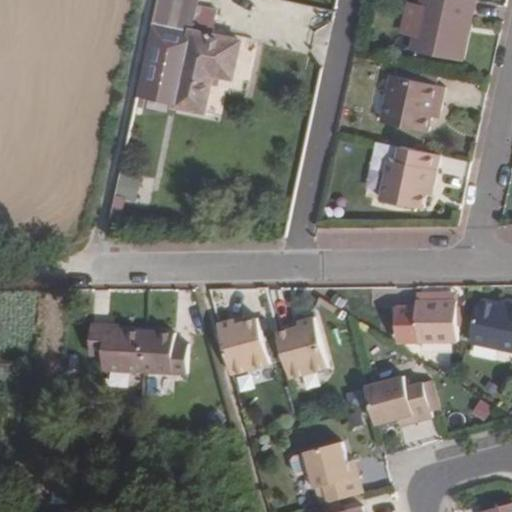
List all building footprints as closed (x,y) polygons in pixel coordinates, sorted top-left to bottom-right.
[(200,0),(161,0),(141,96),(179,105),(195,33),(185,31),(191,5),(199,7),(200,0)] [(476,13),(479,0),(424,0),(424,2),(414,0),(408,0),(402,32),(418,35),(415,48),(462,58),(467,30),(471,12),(476,13)] [(199,7),(191,5),(185,31),(195,33),(179,105),(179,107),(207,113),(216,74),(235,78),(243,43),(215,36),(221,11),(199,7)] [(476,13),(471,12),(467,30),(473,32),(476,13)] [(385,121),(432,130),(435,115),(436,108),(443,110),(449,85),(395,74),(385,121)] [(435,115),(442,118),(443,110),(436,108),(435,115)] [(436,185),(444,153),(405,144),(401,159),(393,157),(384,196),(427,206),(432,184),(436,185)] [(148,200),(152,179),(125,174),(121,196),(148,200)] [(318,247),(416,250),(417,226),(319,224),(318,247)] [(418,301),(459,301),(459,292),(418,293),(418,301)] [(405,342),(459,342),(460,338),(459,301),(418,301),(418,307),(398,307),(399,338),(405,342)] [(471,343),(511,352),(511,307),(499,305),(480,301),(471,343)] [(330,368),(316,317),(300,321),(301,326),(292,329),(279,332),(291,379),(330,368)] [(219,324),(233,375),(272,365),(259,318),(246,322),(237,324),(236,319),(219,324)] [(105,369),(189,374),(191,344),(176,343),(177,333),(121,329),(106,329),(106,325),(93,324),(91,354),(105,354),(105,369)] [(404,376),(367,386),(373,407),(378,425),(400,419),(415,415),(417,422),(435,417),(433,410),(424,380),(406,385),(404,376)] [(434,377),(424,380),(433,410),(442,407),(434,377)] [(415,415),(400,419),(402,426),(417,422),(415,415)] [(338,500),(365,493),(361,475),(353,477),(349,462),(344,442),(307,452),(307,453),(294,456),(292,461),(295,473),(299,475),(312,472),(317,488),(325,486),(330,502),(338,500)] [(356,460),(349,462),(353,477),(361,475),(356,460)] [(323,504),(330,502),(325,486),(317,488),(322,505),(323,504)] [(330,502),(323,504),(325,511),(340,511),(341,511),(338,500),(330,502)] [(511,511),(511,503),(481,511),(480,511),(511,511)]
